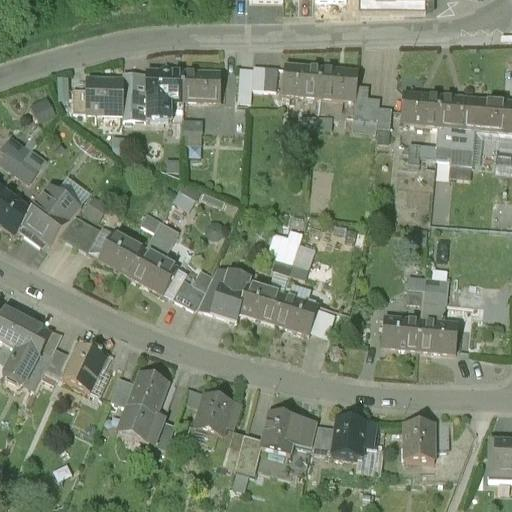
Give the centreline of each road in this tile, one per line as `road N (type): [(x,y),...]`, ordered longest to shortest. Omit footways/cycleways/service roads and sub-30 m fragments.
road 1 (residential): [(0,275),(133,339),(228,373),(387,404),(511,409)]
road 2 (residential): [(0,90),(160,39),(475,35),(511,16)]
